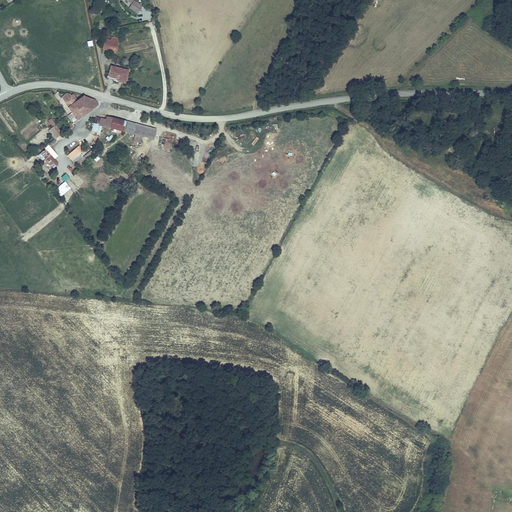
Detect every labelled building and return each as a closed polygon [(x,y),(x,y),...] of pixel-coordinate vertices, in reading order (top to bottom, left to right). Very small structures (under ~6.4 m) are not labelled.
[(137,15),(141,8),(134,3),(130,10),(137,15)] [(114,49),(117,35),(110,34),(109,39),(103,38),(101,46),(114,49)] [(127,80),(128,67),(111,65),(110,75),(119,76),(119,79),(127,80)] [(73,94),(66,93),(61,97),(77,121),(93,110),(94,108),(99,105),(95,100),(85,96),(83,96),(77,100),(73,94)] [(157,129),(106,116),(105,119),(95,117),(92,131),(100,133),(101,127),(154,140),(157,129)] [(51,118),(48,121),(53,127),(49,129),(56,138),(62,133),(51,118)] [(66,154),(70,160),(83,150),(79,144),(66,154)] [(86,161),(95,152),(92,148),(82,157),(86,161)] [(53,168),(58,164),(45,149),(40,153),(53,168)] [(93,164),(100,158),(97,155),(90,161),(93,164)] [(65,173),(60,177),(65,181),(69,177),(65,173)] [(59,187),(55,190),(60,196),(65,193),(59,187)]
